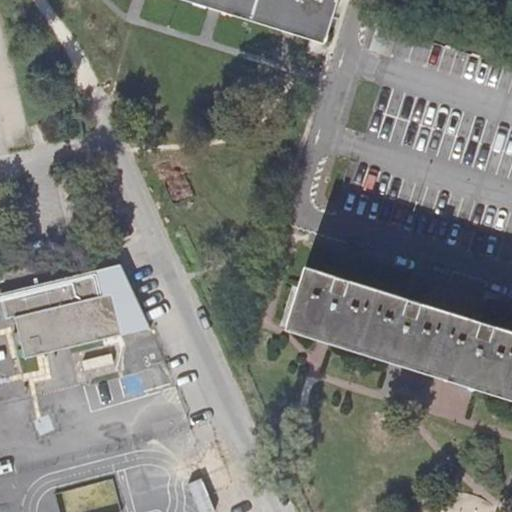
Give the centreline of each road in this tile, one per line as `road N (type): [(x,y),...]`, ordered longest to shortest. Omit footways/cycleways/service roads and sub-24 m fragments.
road 1 (residential): [(279,511),(95,92)]
road 2 (residential): [(359,0),(296,212),(511,284)]
